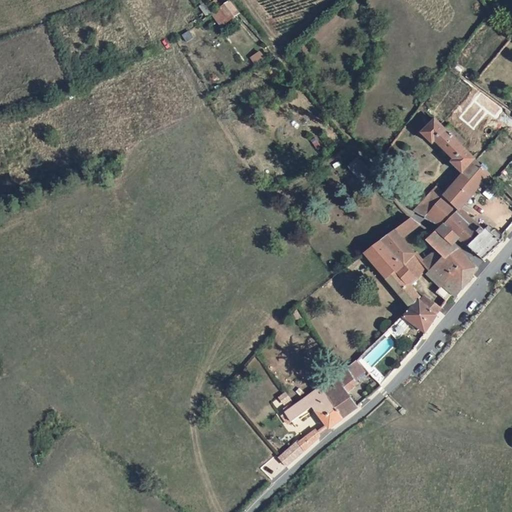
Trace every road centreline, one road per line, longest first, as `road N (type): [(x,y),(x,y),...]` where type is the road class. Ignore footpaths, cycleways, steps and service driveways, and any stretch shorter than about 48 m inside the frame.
road 1 (unclassified): [(511,244),(385,390),(249,511)]
road 2 (track): [(487,274),(385,187),(237,0)]
road 3 (track): [(229,0),(163,47),(0,119)]
